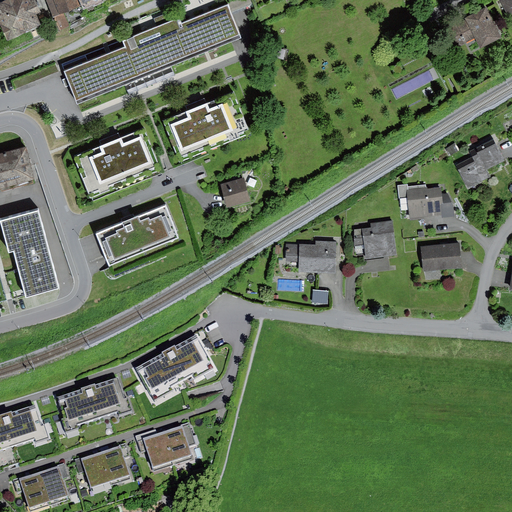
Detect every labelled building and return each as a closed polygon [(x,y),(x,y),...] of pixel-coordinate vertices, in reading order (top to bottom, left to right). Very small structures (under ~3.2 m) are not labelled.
[(29,0),(7,0),(0,3),(0,24),(8,42),(42,26),(37,15),(42,13),(35,0),(32,0),(30,1),(29,0)] [(59,16),(53,0),(46,0),(53,19),(59,16)] [(53,0),(59,16),(64,14),(80,8),(76,0),(53,0)] [(79,0),(83,11),(93,6),(94,8),(105,3),(104,2),(103,0),(79,0)] [(511,22),(511,21),(511,0),(504,0),(501,2),(511,22)] [(62,65),(78,105),(243,40),(228,5),(182,23),(177,10),(154,19),(158,29),(127,41),(129,46),(107,55),(104,48),(62,65)] [(464,27),(453,32),(460,48),(473,41),(478,51),(501,39),(484,6),(460,19),(464,27)] [(64,14),(59,16),(53,19),(59,32),(70,26),(64,14)] [(282,50),(278,48),(275,58),(286,61),(289,50),(283,48),(282,50)] [(58,71),(55,64),(13,81),(16,89),(58,71)] [(188,112),(164,122),(181,163),(251,134),(234,92),(207,103),(205,99),(186,107),(188,112)] [(101,147),(74,158),(91,198),(160,170),(144,129),(120,139),(118,134),(99,141),(101,147)] [(472,156),(455,164),(468,188),(490,177),(486,170),(505,161),(493,139),(469,152),(472,156)] [(0,188),(33,180),(24,149),(0,156),(0,188)] [(244,179),(222,185),(227,206),(250,200),(244,179)] [(408,187),(399,188),(400,198),(408,198),(410,220),(424,219),(424,217),(442,215),(442,218),(455,217),(453,206),(448,194),(442,195),(442,188),(428,189),(428,187),(408,189),(408,187)] [(110,267),(179,238),(165,207),(136,219),(134,214),(128,216),(121,219),(123,225),(97,236),(110,267)] [(60,286),(38,209),(0,219),(9,250),(14,249),(26,296),(60,286)] [(371,228),(354,230),(356,245),(365,244),(367,260),(398,257),(394,220),(370,223),(371,228)] [(315,246),(286,245),(286,262),(299,262),(298,273),(336,275),(337,243),(316,242),(315,246)] [(460,243),(421,247),(423,272),(462,268),(460,243)] [(328,292),(313,290),(312,303),(327,304),(328,292)] [(162,354),(136,369),(155,401),(173,391),(171,387),(193,374),(195,379),(213,368),(195,338),(176,349),(174,345),(168,349),(162,352),(162,354)] [(58,398),(65,419),(63,420),(66,431),(77,427),(75,424),(118,409),(121,415),(133,411),(128,396),(124,398),(117,378),(96,385),(95,383),(80,388),(81,390),(58,398)] [(49,397),(41,400),(43,406),(51,403),(49,397)] [(0,449),(34,438),(36,443),(49,439),(45,424),(42,425),(35,406),(12,413),(12,411),(0,415),(0,449)] [(189,424),(164,432),(175,464),(193,458),(189,446),(196,444),(189,424)] [(175,464),(164,432),(137,440),(141,453),(148,451),(154,472),(175,464)] [(126,444),(103,451),(113,480),(129,474),(124,458),(130,456),(126,444)] [(113,480),(103,451),(75,460),(79,473),(86,471),(91,488),(113,480)] [(64,464),(40,472),(51,505),(70,499),(63,479),(69,477),(64,464)] [(31,511),(51,505),(40,472),(14,480),(18,492),(23,491),(30,511),(31,511)]
